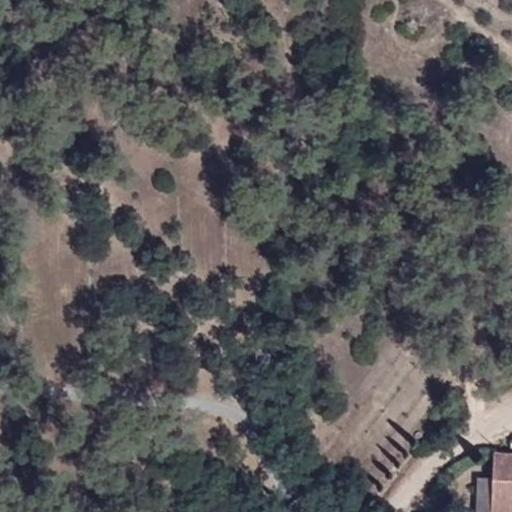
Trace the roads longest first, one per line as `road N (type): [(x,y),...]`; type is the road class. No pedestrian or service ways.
road 1 (track): [(285,511),(243,407),(0,392)]
road 2 (residential): [(390,511),(408,480),(511,413)]
